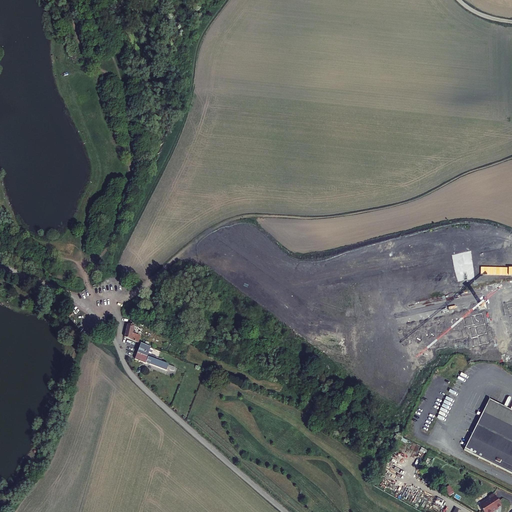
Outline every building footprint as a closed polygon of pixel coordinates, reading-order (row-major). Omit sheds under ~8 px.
[(131,340),(131,336),(134,325),(129,324),(127,325),(124,338),(131,340)] [(137,353),(147,357),(148,354),(149,352),(150,348),(140,344),(137,353)] [(150,361),(149,364),(166,371),(166,369),(173,372),(171,376),(174,377),(177,368),(155,360),(147,357),(137,353),(134,360),(145,364),(145,363),(147,360),(150,361)] [(511,410),(490,400),(465,451),(511,473),(511,410)] [(449,495),(454,492),(449,485),(444,488),(449,495)] [(501,506),(494,495),(493,495),(489,497),(489,499),(480,504),(479,506),(482,511),(492,511),(493,511),(492,510),(494,509),(495,510),(501,506)]
